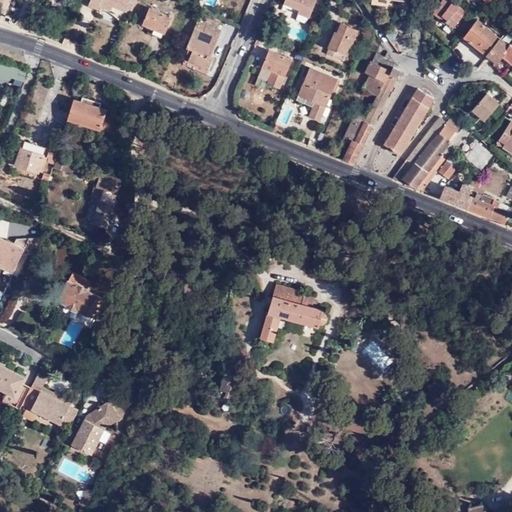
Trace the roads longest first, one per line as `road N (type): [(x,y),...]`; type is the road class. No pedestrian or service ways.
road 1 (secondary): [(211,116),(0,35)]
road 2 (secondary): [(364,177),(211,116)]
road 3 (secondary): [(511,237),(385,185)]
road 4 (residential): [(261,0),(211,116)]
